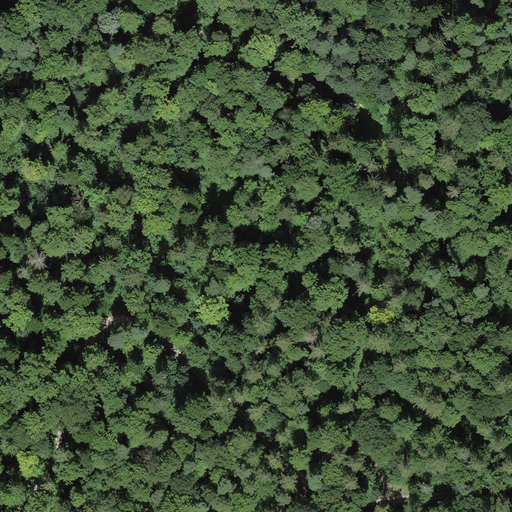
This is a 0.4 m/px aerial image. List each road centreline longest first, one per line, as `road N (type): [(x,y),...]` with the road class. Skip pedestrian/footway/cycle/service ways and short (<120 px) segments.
road 1 (track): [(405,499),(363,450),(354,419),(384,234),(383,149),(365,109),(332,87),(231,58),(0,12)]
road 2 (track): [(23,511),(63,430),(79,363),(108,317),(132,317),(150,328),(313,486),(353,502),(511,487)]
road 3 (track): [(108,317),(196,224),(206,200),(207,167),(157,103),(120,0)]
